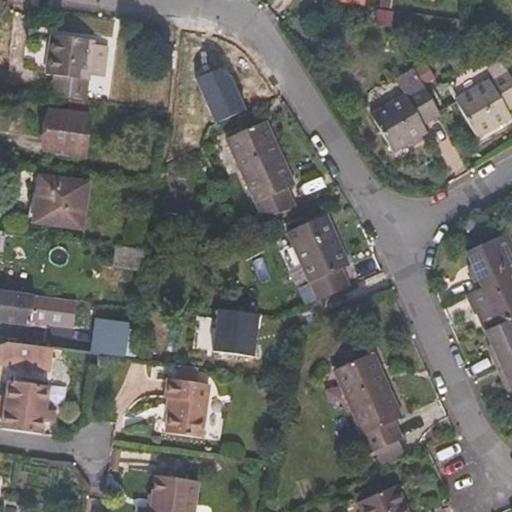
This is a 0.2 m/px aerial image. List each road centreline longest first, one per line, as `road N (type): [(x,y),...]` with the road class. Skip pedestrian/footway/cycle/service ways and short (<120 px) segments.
road 1 (residential): [(387,239),(251,34),(218,14),(139,0)]
road 2 (residential): [(511,475),(484,454),(447,386),(387,239)]
road 3 (residential): [(0,437),(97,451),(97,511)]
road 4 (residential): [(511,169),(387,239)]
